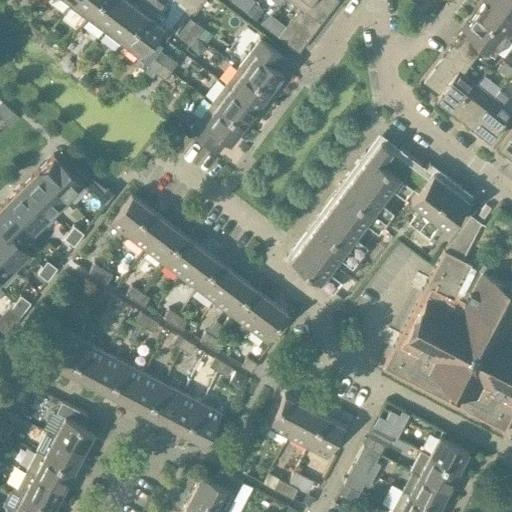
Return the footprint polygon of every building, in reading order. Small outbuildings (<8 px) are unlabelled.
[(71,0),(68,4),(85,17),(86,17),(98,0),(71,0)] [(98,0),(86,17),(85,17),(102,31),(125,0),(98,0)] [(128,0),(125,0),(102,31),(120,44),(120,43),(152,0),(140,0),(136,6),(128,0)] [(152,0),(120,43),(120,44),(137,57),(138,57),(152,37),(162,25),(152,18),(162,4),(157,0),(152,0)] [(289,0),(298,7),(277,35),(285,25),(292,15),(312,31),(335,0),(289,0)] [(485,0),(477,11),(508,35),(511,29),(511,9),(500,0),(485,0)] [(511,0),(500,0),(511,9),(511,0)] [(253,3),(246,12),(256,19),(263,10),(253,3)] [(477,11),(457,37),(478,53),(485,44),(495,52),(508,35),(477,11)] [(285,25),(305,40),(312,31),(292,15),(285,25)] [(183,24),(196,34),(204,40),(210,32),(189,16),(183,24)] [(176,33),(177,34),(189,43),(196,34),(183,24),(176,33)] [(277,35),(297,50),(305,40),(285,25),(277,35)] [(250,47),(236,65),(237,65),(273,93),(279,85),(274,81),(282,71),(279,69),(287,58),(257,36),(249,47),(250,47)] [(152,37),(138,57),(147,64),(153,56),(159,48),(161,44),(152,37)] [(450,47),(470,63),(478,53),(457,37),(450,47)] [(438,96),(455,110),(477,81),(464,71),(470,63),(450,47),(424,80),(441,93),(438,96)] [(153,56),(170,69),(176,60),(159,48),(153,56)] [(147,64),(143,70),(151,76),(155,71),(163,78),(170,69),(153,56),(147,64)] [(500,69),(509,75),(511,70),(511,66),(506,61),(500,69)] [(224,82),(256,106),(262,97),(267,101),(273,93),(237,65),(236,65),(224,82)] [(477,81),(455,110),(473,123),(495,95),(477,81)] [(211,100),(247,127),(253,119),(248,116),(256,106),(224,82),(211,100)] [(495,95),(473,123),(492,138),(511,111),(511,108),(503,102),(508,95),(500,89),(495,95)] [(197,117),(188,128),(217,150),(225,139),(228,142),(236,132),(241,135),(247,127),(211,100),(197,117)] [(511,127),(499,144),(511,153),(511,127)] [(355,171),(385,193),(390,187),(403,197),(412,185),(426,166),(425,165),(424,166),(395,144),(391,149),(379,140),(368,154),(364,151),(357,159),(362,163),(355,171)] [(38,169),(69,200),(65,195),(80,181),(86,174),(87,175),(88,174),(73,163),(72,164),(73,164),(68,169),(53,153),(38,169)] [(22,184),(53,215),(69,200),(38,169),(22,184)] [(432,170),(421,185),(439,199),(454,180),(445,174),(442,178),(432,170)] [(338,185),(385,220),(392,211),(379,201),(385,193),(355,171),(348,181),(344,177),(338,185)] [(86,174),(80,181),(96,196),(97,195),(105,187),(102,184),(88,174),(87,175),(86,174)] [(454,180),(439,199),(457,212),(468,197),(458,190),(462,186),(454,180)] [(6,199),(33,226),(48,212),(52,216),(53,215),(22,184),(6,199)] [(329,206),(358,228),(364,221),(377,231),(385,220),(338,185),(331,194),(336,197),(329,206)] [(407,219),(418,227),(439,199),(421,185),(409,201),(417,206),(407,219)] [(112,192),(105,187),(98,197),(105,202),(112,192)] [(130,192),(108,221),(126,235),(148,206),(130,192)] [(0,224),(26,251),(27,250),(18,241),(33,226),(6,199),(0,205),(0,224)] [(439,199),(418,227),(427,235),(437,222),(445,228),(457,212),(439,199)] [(148,206),(126,235),(143,248),(166,219),(148,206)] [(312,219),(359,255),(366,245),(353,235),(358,228),(329,206),(322,215),(318,212),(312,219)] [(511,259),(509,266),(511,267),(511,283),(461,257),(480,221),(470,214),(444,248),(443,247),(426,280),(425,279),(424,280),(425,281),(421,288),(420,288),(421,289),(381,365),(503,428),(511,410),(511,259)] [(166,219),(143,248),(161,261),(183,232),(166,219)] [(303,241),(332,262),(337,255),(351,265),(356,269),(361,262),(356,259),(359,255),(312,219),(305,228),(309,231),(303,241)] [(0,255),(10,266),(26,251),(0,224),(0,255)] [(68,231),(78,238),(82,232),(73,224),(68,231)] [(73,244),(78,238),(68,231),(63,237),(73,244)] [(183,232),(161,261),(179,274),(202,246),(183,232)] [(332,262),(303,241),(296,249),(291,246),(285,255),(332,290),(340,280),(327,269),(332,262)] [(202,246),(179,274),(196,288),(218,259),(202,246)] [(0,284),(0,283),(0,276),(10,266),(0,255),(0,284)] [(41,265),(51,273),(56,266),(46,259),(41,265)] [(218,259),(196,288),(213,301),(235,272),(218,259)] [(93,261),(88,270),(97,276),(102,266),(93,261)] [(46,279),(51,273),(41,265),(36,271),(46,279)] [(102,266),(97,276),(106,282),(111,272),(102,266)] [(235,272),(213,301),(230,314),(253,285),(235,272)] [(130,284),(125,293),(134,299),(139,289),(130,284)] [(253,285),(230,314),(248,327),(271,299),(253,285)] [(97,296),(106,302),(112,293),(103,287),(97,296)] [(139,289),(134,299),(143,304),(148,295),(139,289)] [(112,293),(106,302),(115,308),(121,298),(112,293)] [(15,300),(25,307),(30,301),(20,294),(15,300)] [(271,299),(248,327),(265,340),(286,311),(271,299)] [(20,314),(25,307),(15,300),(10,306),(20,314)] [(167,307),(162,316),(171,322),(176,312),(167,307)] [(134,319),(143,324),(148,315),(139,310),(134,319)] [(176,312),(171,322),(180,327),(185,318),(176,312)] [(148,315),(143,324),(152,330),(157,321),(148,315)] [(49,362),(67,371),(86,340),(66,329),(49,362)] [(204,329),(199,339),(208,344),(213,335),(204,329)] [(171,342),(180,347),(185,338),(176,332),(171,342)] [(213,335),(208,344),(217,350),(223,340),(213,335)] [(185,338),(180,347),(189,353),(194,343),(185,338)] [(86,340),(67,371),(88,382),(105,350),(86,340)] [(105,350),(88,382),(108,392),(124,360),(105,350)] [(208,364),(217,369),(222,361),(213,355),(208,364)] [(246,355),(240,364),(249,370),(255,361),(246,355)] [(124,360),(108,392),(127,402),(143,369),(124,360)] [(222,361),(217,369),(226,375),(231,366),(222,361)] [(143,369),(127,402),(147,412),(162,379),(143,369)] [(3,395),(12,400),(22,380),(13,375),(3,395)] [(162,379),(147,412),(165,422),(181,390),(162,379)] [(181,390),(165,422),(186,433),(202,400),(181,390)] [(283,393),(267,425),(286,435),(303,403),(283,393)] [(45,429),(45,430),(54,434),(82,449),(93,429),(81,423),(86,413),(61,400),(55,411),(62,415),(53,433),(45,429)] [(202,400),(186,433),(204,442),(221,410),(202,400)] [(303,403),(286,435),(306,445),(323,413),(303,403)] [(323,413),(306,445),(326,456),(342,424),(323,413)] [(377,415),(373,424),(392,434),(396,436),(401,426),(385,418),(378,414),(377,415)] [(35,448),(72,468),(82,449),(54,434),(45,430),(35,448)] [(437,433),(427,453),(428,454),(457,469),(467,449),(437,433)] [(367,434),(362,444),(378,452),(383,443),(367,434)] [(362,444),(352,463),(374,474),(380,462),(375,459),(378,452),(362,444)] [(25,468),(62,487),(72,468),(35,448),(25,468)] [(427,453),(417,472),(418,473),(447,488),(457,469),(428,454),(427,453)] [(235,467),(244,472),(250,463),(240,457),(235,467)] [(352,463),(343,482),(358,491),(363,483),(368,486),(374,474),(352,463)] [(15,487),(22,491),(52,506),(62,487),(25,468),(15,487)] [(201,472),(190,492),(225,510),(241,480),(218,468),(212,478),(201,472)] [(410,469),(400,488),(407,492),(407,491),(437,507),(447,488),(418,473),(417,472),(410,469)] [(267,471),(262,481),(272,487),(273,487),(278,477),(277,476),(267,471)] [(278,477),(273,487),(282,491),(287,482),(278,477)] [(287,482),(282,491),(291,496),(296,487),(287,482)] [(343,482),(337,492),(353,500),(358,491),(343,482)] [(391,507),(399,511),(434,511),(437,507),(407,491),(407,492),(400,488),(391,507)] [(5,506),(2,511),(49,511),(52,506),(22,491),(12,510),(5,506)] [(301,500),(309,504),(314,495),(305,491),(301,500)] [(190,492),(180,511),(182,511),(224,511),(225,510),(190,492)]
